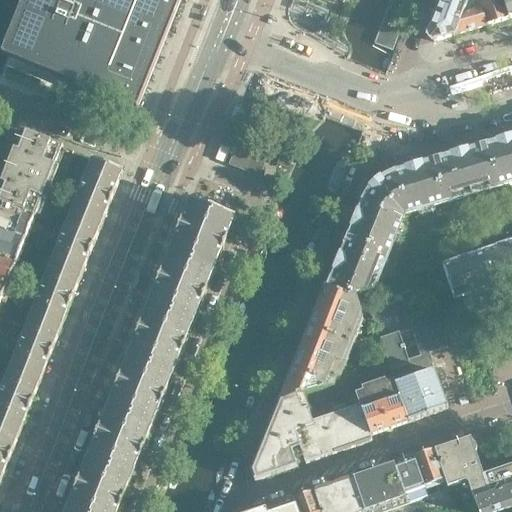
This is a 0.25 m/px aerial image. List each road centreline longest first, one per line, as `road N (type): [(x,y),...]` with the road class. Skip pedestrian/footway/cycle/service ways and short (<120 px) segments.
road 1 (residential): [(162,170),(255,205),(136,511)]
road 2 (residential): [(231,496),(386,108)]
road 3 (residential): [(231,496),(247,501),(511,411)]
road 4 (unclassified): [(74,394),(162,170)]
road 5 (residential): [(0,141),(12,110),(162,170)]
road 6 (residential): [(386,108),(212,42)]
road 7 (residential): [(511,49),(430,74),(386,108)]
road 8 (residential): [(386,108),(455,119),(511,106)]
road 9 (residential): [(27,511),(74,394)]
